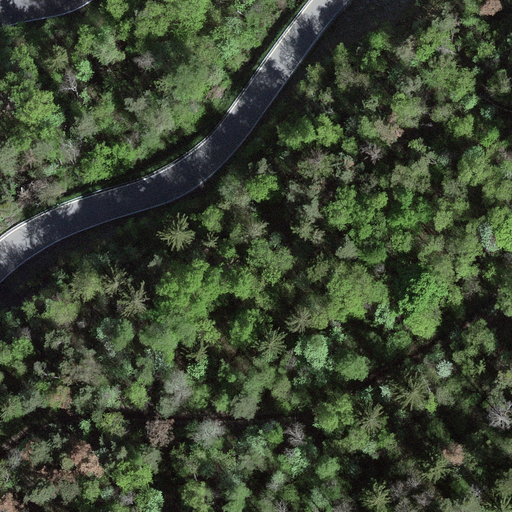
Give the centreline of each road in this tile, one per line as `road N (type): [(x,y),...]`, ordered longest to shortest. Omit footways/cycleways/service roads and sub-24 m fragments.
road 1 (track): [(0,459),(63,418),(292,417),(348,398),(483,308),(511,277)]
road 2 (tertiary): [(0,260),(42,229),(169,186),(201,166),(327,0)]
